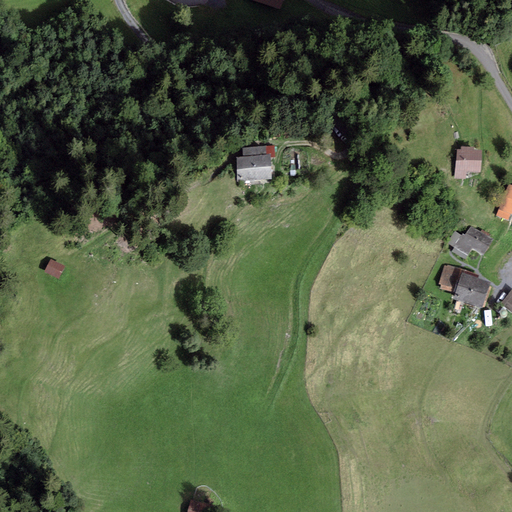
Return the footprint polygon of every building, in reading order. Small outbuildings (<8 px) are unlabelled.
[(283,0),(248,0),(280,10),(283,0)] [(243,156),(236,157),(238,180),(272,178),(271,157),(275,157),(274,146),(242,148),(243,156)] [(461,149),(457,149),(456,178),(465,178),(466,172),(481,172),(482,150),(474,150),(474,147),(461,146),(461,149)] [(511,185),(509,184),(497,215),(508,219),(510,213),(511,213),(511,185)] [(456,247),(453,251),(466,259),(472,248),(484,255),(494,239),(471,225),(465,234),(463,233),(461,235),(455,231),(448,243),(456,247)] [(64,266),(50,259),(44,272),(58,279),(64,266)] [(478,278),(478,275),(445,265),(439,284),(441,285),(440,289),(454,293),(452,299),(482,309),(491,282),(478,278)] [(511,290),(501,304),(511,313),(511,290)]
